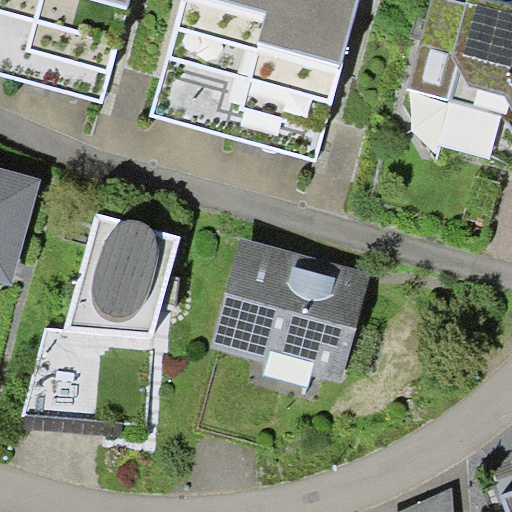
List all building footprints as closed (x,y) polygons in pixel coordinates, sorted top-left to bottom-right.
[(130,0),(0,0),(0,75),(103,103),(130,0)] [(359,0),(180,0),(149,116),(316,161),(359,0)] [(450,55),(466,3),(454,0),(431,0),(407,89),(448,99),(457,66),(450,55)] [(511,4),(497,0),(466,0),(466,3),(450,55),(457,66),(468,86),(505,96),(511,108),(511,4)] [(41,179),(0,168),(0,281),(12,285),(41,179)] [(96,212),(64,330),(153,338),(180,236),(96,212)] [(372,272),(241,236),(210,346),(342,383),(372,272)] [(453,511),(452,488),(396,511),(453,511)] [(511,511),(511,489),(500,494),(506,511),(511,511)]
